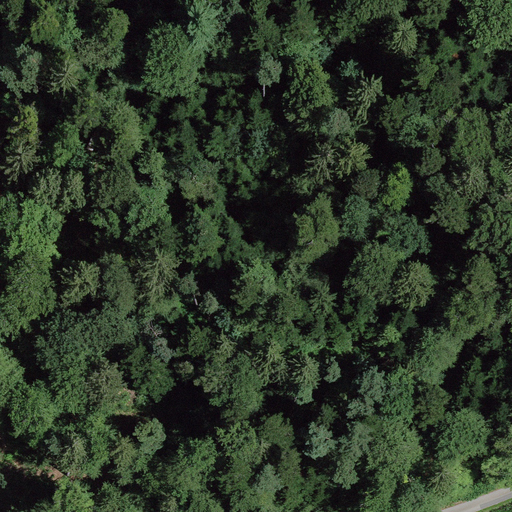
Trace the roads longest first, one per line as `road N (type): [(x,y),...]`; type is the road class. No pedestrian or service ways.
road 1 (track): [(0,293),(28,287),(74,255),(111,139),(139,105),(161,96),(303,88),(511,16)]
road 2 (track): [(0,315),(90,341),(213,353),(366,350),(511,333)]
